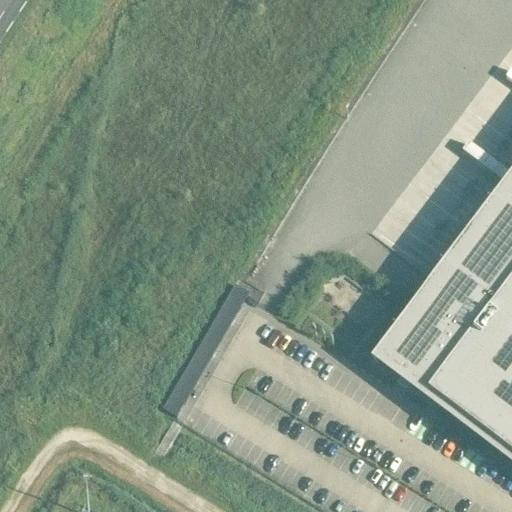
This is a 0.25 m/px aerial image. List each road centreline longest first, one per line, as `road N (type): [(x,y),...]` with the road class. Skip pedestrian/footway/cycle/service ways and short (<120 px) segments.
road 1 (unknown): [(381,511),(267,443),(252,402),(261,375),(511,27)]
road 2 (track): [(5,511),(40,455),(73,443),(95,446),(201,511)]
